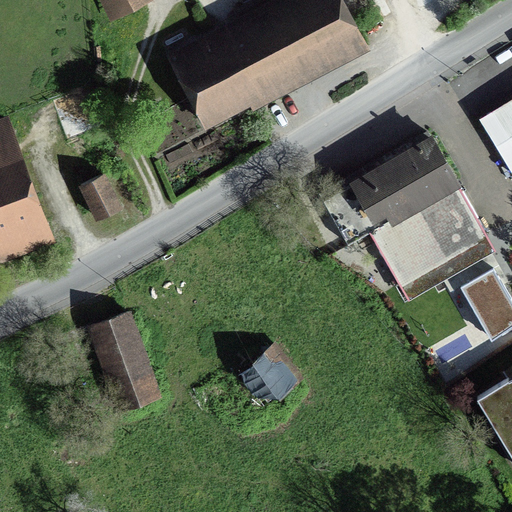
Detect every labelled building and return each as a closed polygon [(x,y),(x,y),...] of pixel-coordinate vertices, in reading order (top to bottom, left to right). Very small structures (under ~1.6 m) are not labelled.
[(217,36),(171,60),(203,121),(252,95),(359,38),(338,0),(295,0),(252,23),(220,40),(217,36)] [(239,0),(252,23),(295,0),(239,0)] [(0,253),(50,235),(9,123),(0,125),(0,253)] [(427,140),(324,199),(349,243),(370,231),(401,284),(488,234),(432,137),(427,140)] [(134,202),(115,168),(82,185),(101,220),(134,202)] [(460,284),(491,338),(511,324),(511,298),(499,276),(493,266),(460,284)] [(101,320),(91,324),(121,409),(158,395),(128,310),(101,320)] [(245,364),(217,382),(241,419),(297,382),(273,345),(245,364)] [(511,372),(469,397),(511,471),(511,372)]
